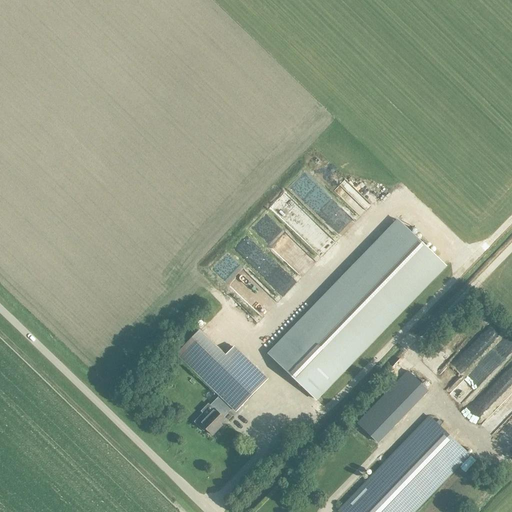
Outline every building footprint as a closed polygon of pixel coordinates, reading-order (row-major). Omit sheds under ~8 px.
[(273,195),(273,210),(290,210),(290,195),(273,195)] [(257,232),(267,243),(278,232),(274,227),(277,224),(272,218),(257,232)] [(320,397),(319,396),(444,265),(445,266),(446,266),(397,219),(397,220),(398,221),(274,350),(273,349),(268,353),(317,400),(320,397)] [(327,232),(313,244),(321,254),(335,242),(327,232)] [(224,399),(233,408),(236,411),(267,380),(234,348),(225,356),(199,331),(177,354),(224,399)] [(477,334),(442,368),(451,377),(485,343),(477,334)] [(491,356),(500,362),(511,344),(511,342),(504,337),(491,356)] [(451,392),(462,402),(499,363),(488,353),(451,392)] [(492,407),(511,378),(511,363),(506,359),(479,397),(492,407)] [(407,370),(356,422),(365,431),(416,378),(407,370)] [(511,411),(511,391),(483,424),(493,433),(511,411)] [(223,418),(233,408),(224,399),(206,417),(208,419),(202,425),(212,435),(219,428),(217,427),(225,419),(223,418)] [(478,418),(485,407),(472,399),(465,409),(478,418)] [(338,511),(339,511),(415,511),(469,456),(429,417),(338,511)] [(511,422),(504,433),(508,436),(502,443),(511,450),(511,422)]
